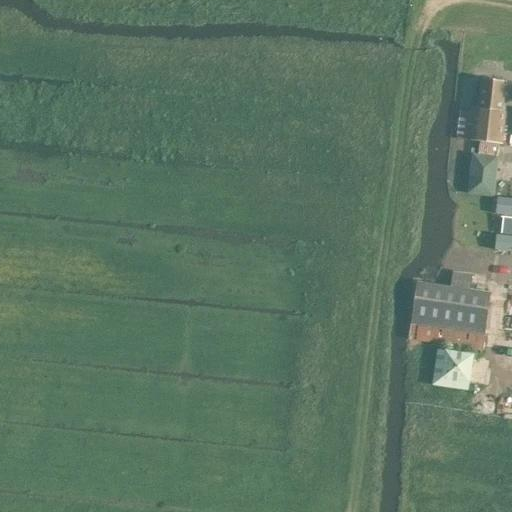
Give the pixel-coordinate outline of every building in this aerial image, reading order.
[(480,140),(478,154),(472,153),(467,191),(491,194),(496,156),(495,156),(497,142),(500,142),(504,110),(501,110),(504,80),(481,78),(478,107),(474,106),(474,111),(459,110),(456,137),(480,140)] [(511,197),(497,196),(495,212),(511,213),(511,197)] [(499,246),(511,247),(511,216),(502,215),(500,231),(501,232),(499,246)] [(489,291),(469,288),(471,273),(452,270),(449,286),(416,281),(408,338),(481,348),(484,333),(483,333),(489,291)] [(431,384),(467,390),(473,353),(437,347),(431,384)]
